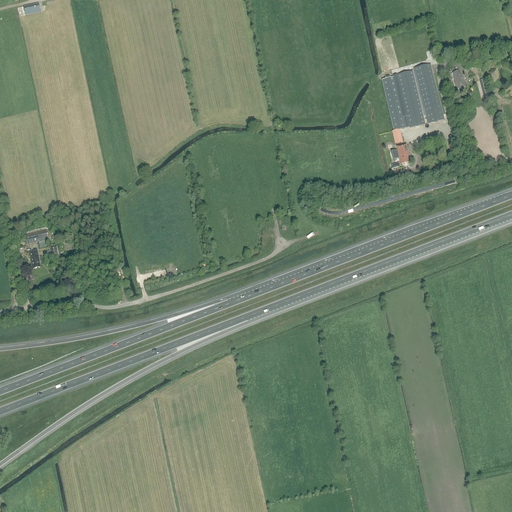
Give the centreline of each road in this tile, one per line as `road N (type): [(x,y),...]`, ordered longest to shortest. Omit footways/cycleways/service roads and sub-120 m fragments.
road 1 (unclassified): [(0,311),(133,303),(295,242)]
road 2 (motorway): [(511,194),(229,303)]
road 3 (motorway): [(0,464),(94,399),(245,316)]
road 4 (motorway): [(245,316),(511,214)]
road 5 (motorway): [(0,411),(245,316)]
road 6 (motorway): [(229,303),(0,391)]
road 7 (motorway): [(229,303),(0,349)]
road 8 (unclassified): [(412,139),(449,128),(437,66),(511,54)]
